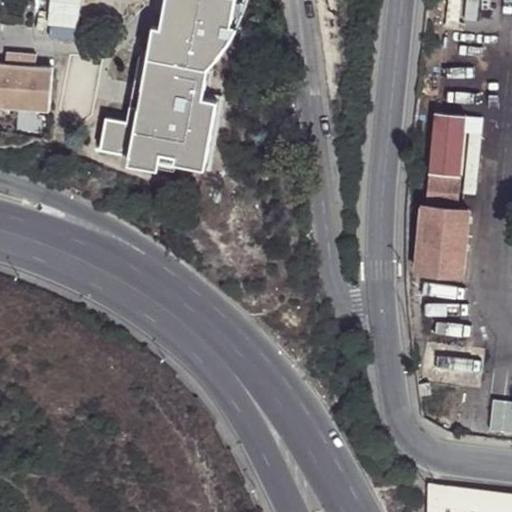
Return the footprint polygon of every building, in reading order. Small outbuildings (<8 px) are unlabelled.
[(166,155),(194,161),(207,95),(191,93),(198,61),(216,41),(224,28),(234,0),(158,0),(154,24),(146,22),(128,113),(82,104),(75,135),(105,142),(150,151),(152,141),(168,145),(166,155)] [(39,113),(42,71),(25,69),(26,58),(0,54),(0,109),(6,110),(39,113)] [(433,107),(428,169),(460,172),(466,110),(433,107)] [(479,143),(483,116),(469,114),(466,142),(479,143)] [(168,145),(152,141),(150,151),(166,155),(168,145)] [(148,160),(150,151),(105,142),(103,151),(148,160)] [(430,176),(427,206),(457,209),(461,179),(430,176)] [(457,209),(427,206),(424,205),(418,272),(462,277),(468,210),(457,209)] [(511,511),(511,493),(429,484),(428,511),(511,511)]
